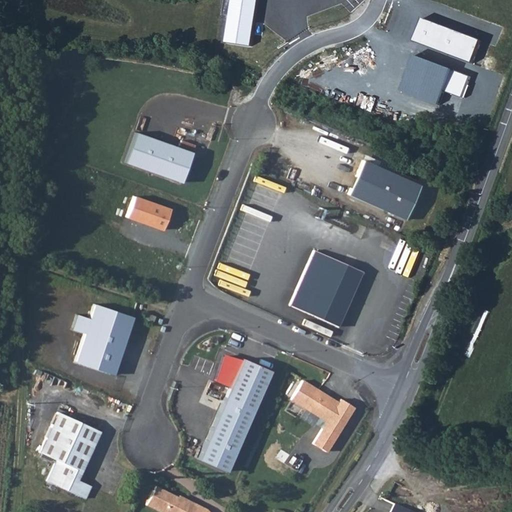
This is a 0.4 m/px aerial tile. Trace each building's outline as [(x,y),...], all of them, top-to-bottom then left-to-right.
[(480,41),(423,22),(415,43),(473,63),(480,41)] [(415,56),(401,93),(439,107),(444,92),(463,99),(471,76),(415,56)] [(135,131),(124,164),(177,182),(188,150),(135,131)] [(417,186),(361,160),(345,193),(402,220),(417,186)] [(361,271),(312,249),(287,304),(336,326),(361,271)] [(133,317),(131,316),(95,303),(75,361),(112,374),(133,317)] [(153,322),(155,316),(145,312),(143,318),(153,322)] [(195,456),(223,471),(269,373),(242,360),(222,354),(213,380),(229,386),(195,456)] [(330,402),(302,384),(290,403),(318,421),(324,411),(332,416),(325,425),(311,447),(324,456),(353,411),(340,403),(336,409),(329,404),(330,402)] [(36,450),(53,458),(58,461),(64,448),(77,421),(55,410),(48,426),(36,450)] [(324,411),(318,421),(325,425),(332,416),(324,411)] [(64,448),(58,461),(53,458),(52,459),(49,466),(46,472),(43,479),(45,480),(52,483),(60,487),(67,491),(80,498),(82,495),(84,490),(86,486),(79,482),(74,479),(94,438),(97,431),(77,421),(64,448)] [(152,486),(142,504),(157,511),(208,511),(205,509),(187,501),(179,497),(178,499),(174,497),(152,486)]
